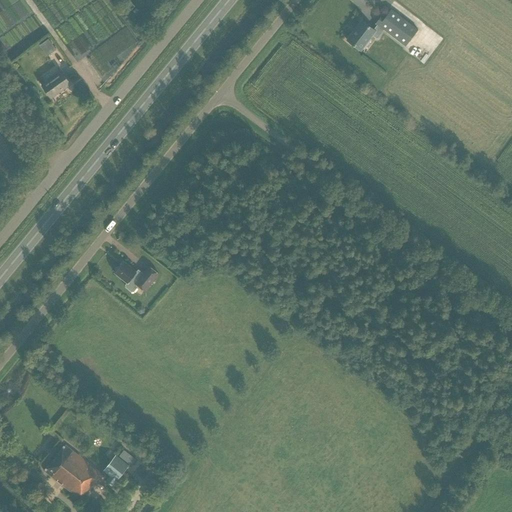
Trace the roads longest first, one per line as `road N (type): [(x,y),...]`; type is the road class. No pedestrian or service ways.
road 1 (unclassified): [(511,316),(221,93)]
road 2 (trunk): [(0,278),(229,0)]
road 3 (unclassified): [(0,364),(221,93)]
road 4 (unclassified): [(61,165),(198,0)]
road 5 (unknown): [(104,113),(24,0)]
